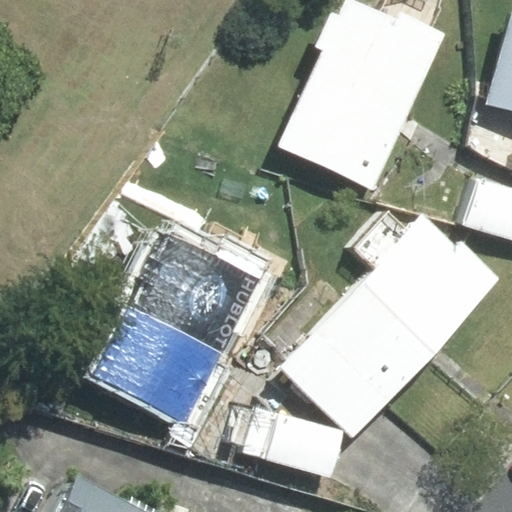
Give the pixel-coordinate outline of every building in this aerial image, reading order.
[(375,189),(443,33),(367,0),(339,0),(276,146),(375,189)] [(511,0),(506,0),(462,146),(511,161),(511,0)] [(511,185),(474,172),(458,219),(511,238),(511,185)] [(374,265),(279,364),(353,434),(506,275),(455,227),(447,236),(418,209),(406,221),(390,205),(352,245),(374,265)] [(190,418),(259,271),(163,226),(94,373),(190,418)] [(256,400),(239,450),(325,481),(343,432),(256,400)] [(76,499),(69,511),(173,511),(84,456),(63,491),(76,499)]
